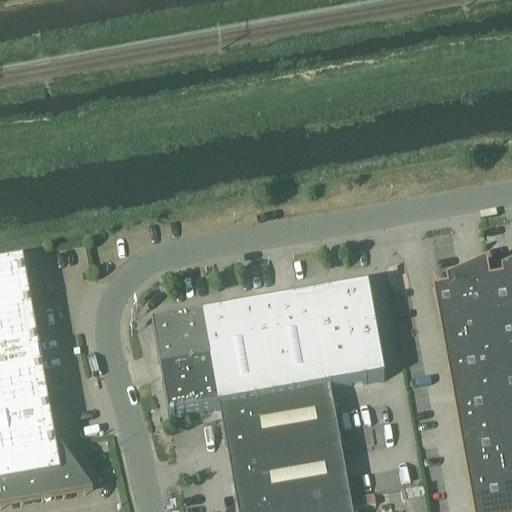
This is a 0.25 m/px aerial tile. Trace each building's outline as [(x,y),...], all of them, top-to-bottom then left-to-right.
[(61,453),(60,453),(61,456),(57,457),(23,265),(0,269),(0,511),(5,511),(93,497),(61,453)] [(433,289),(431,289),(446,371),(459,368),(502,361),(488,286),(489,286),(486,268),(446,286),(447,293),(447,294),(436,296),(433,289)] [(489,286),(488,286),(502,361),(511,358),(511,270),(501,276),(502,284),(489,286)] [(332,297),(313,300),(329,393),(330,393),(385,383),(369,296),(368,291),(332,297)] [(258,310),(274,403),(329,393),(313,300),(258,310)] [(203,320),(211,366),(219,413),(274,403),(258,310),(203,320)] [(151,329),(160,376),(211,366),(203,320),(151,329)] [(459,368),(446,371),(453,411),(466,409),(511,400),(511,358),(502,361),(459,368)] [(168,422),(218,413),(219,413),(211,366),(160,376),(168,422)] [(218,413),(228,468),(340,449),(330,393),(329,393),(274,403),(219,413),(218,413)] [(511,400),(466,409),(453,411),(461,452),(474,450),(511,443),(511,400)] [(511,443),(474,450),(461,452),(468,493),(481,491),(511,485),(511,443)] [(228,468),(236,511),(302,511),(350,504),(340,449),(228,468)] [(511,511),(511,485),(481,491),(468,493),(471,511),(511,511)]
